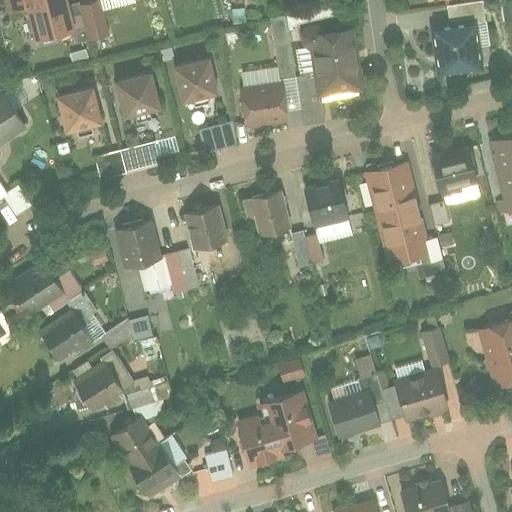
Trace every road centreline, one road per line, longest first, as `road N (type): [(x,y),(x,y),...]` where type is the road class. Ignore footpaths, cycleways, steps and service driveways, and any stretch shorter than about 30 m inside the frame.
road 1 (residential): [(0,251),(41,225),(396,125)]
road 2 (residential): [(213,511),(469,435)]
road 3 (residential): [(375,0),(396,125)]
road 4 (residential): [(396,125),(511,93)]
